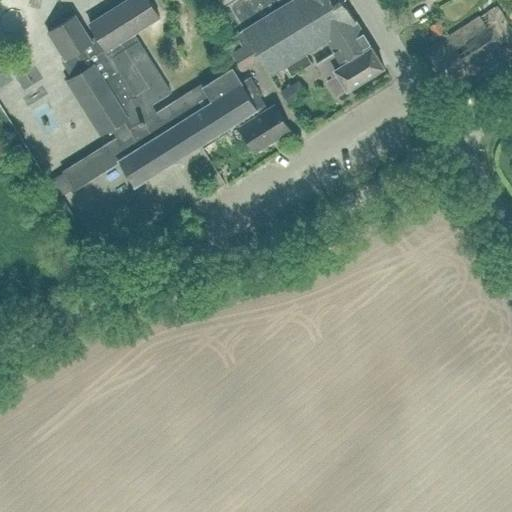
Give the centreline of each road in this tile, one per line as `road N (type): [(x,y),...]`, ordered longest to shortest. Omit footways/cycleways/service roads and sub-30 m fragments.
road 1 (unclassified): [(0,355),(118,284),(309,228),(452,140)]
road 2 (unclassified): [(452,140),(363,0)]
